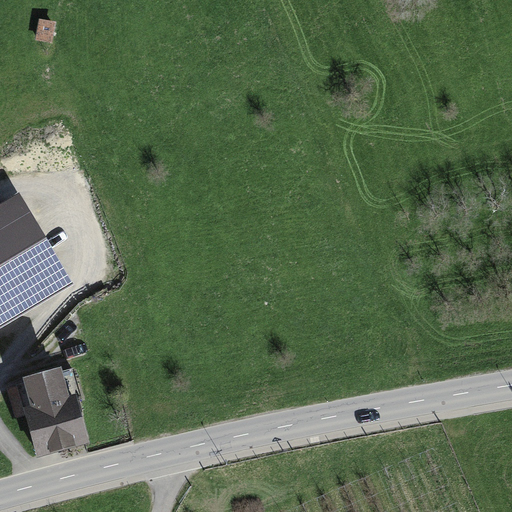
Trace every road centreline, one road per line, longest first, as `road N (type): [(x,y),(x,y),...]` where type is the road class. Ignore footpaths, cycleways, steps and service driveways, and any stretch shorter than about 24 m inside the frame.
road 1 (tertiary): [(164,454),(511,386)]
road 2 (tertiary): [(0,494),(164,454)]
